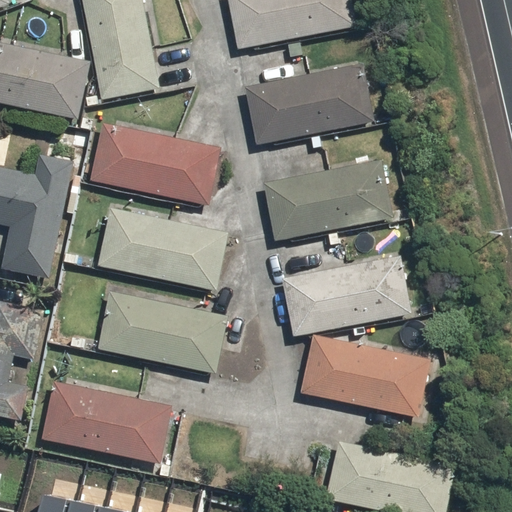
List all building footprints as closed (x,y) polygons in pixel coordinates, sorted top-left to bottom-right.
[(9,0),(0,0),(0,10),(12,6),(9,0)] [(144,0),(82,0),(104,102),(163,91),(144,0)] [(353,0),(229,0),(239,52),(359,30),(353,0)] [(0,44),(0,105),(80,122),(93,64),(0,44)] [(366,66),(247,89),(258,147),(377,124),(366,66)] [(223,149),(105,125),(93,184),(211,208),(223,149)] [(52,282),(76,164),(41,156),(37,176),(0,168),(0,226),(12,229),(3,272),(52,282)] [(384,162),(266,185),(277,244),(396,221),(384,162)] [(231,234),(113,210),(101,269),(219,293),(231,234)] [(404,258),(284,280),(295,339),(415,317),(404,258)] [(231,317),(113,294),(101,353),(219,376),(231,317)] [(0,418),(24,424),(31,389),(11,385),(17,358),(37,362),(47,314),(0,304),(0,418)] [(434,362),(315,337),(303,396),(422,421),(434,362)] [(174,408),(57,383),(44,442),(161,467),(174,408)] [(450,511),(459,467),(341,443),(329,503),(375,511),(450,511)] [(50,511),(81,511),(83,502),(54,497),(50,511)] [(81,511),(111,511),(113,508),(83,502),(81,511)]
